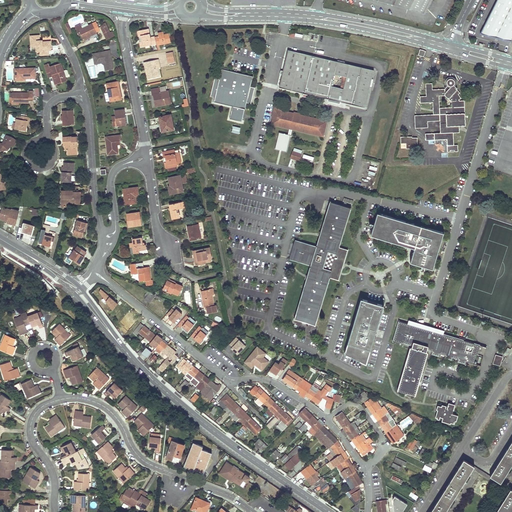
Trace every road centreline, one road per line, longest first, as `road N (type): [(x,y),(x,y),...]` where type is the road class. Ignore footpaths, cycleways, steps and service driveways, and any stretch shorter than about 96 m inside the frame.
road 1 (secondary): [(75,289),(167,393),(328,511)]
road 2 (unclassified): [(451,43),(313,13),(202,2)]
road 3 (unclassified): [(199,16),(311,20),(447,51)]
road 4 (residential): [(251,511),(144,461),(105,407),(61,399)]
road 5 (residential): [(92,271),(230,380)]
road 6 (residential): [(146,159),(122,11)]
road 7 (residential): [(81,92),(103,237)]
road 8 (residential): [(61,399),(36,411),(30,426),(53,474),(54,511)]
